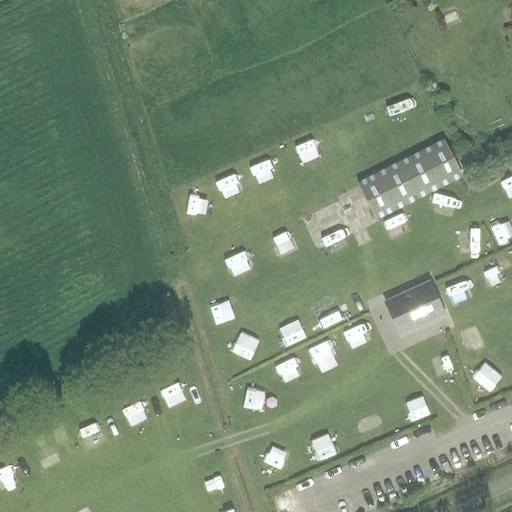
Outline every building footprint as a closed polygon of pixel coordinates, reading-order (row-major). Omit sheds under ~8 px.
[(443,140),(358,183),(377,221),(462,178),(443,140)] [(279,247),(299,238),(294,228),(275,237),(279,247)] [(485,269),(492,285),(511,277),(504,261),(485,269)] [(430,281),(384,302),(401,339),(447,317),(430,281)] [(464,332),(469,352),(488,347),(483,327),(464,332)]
